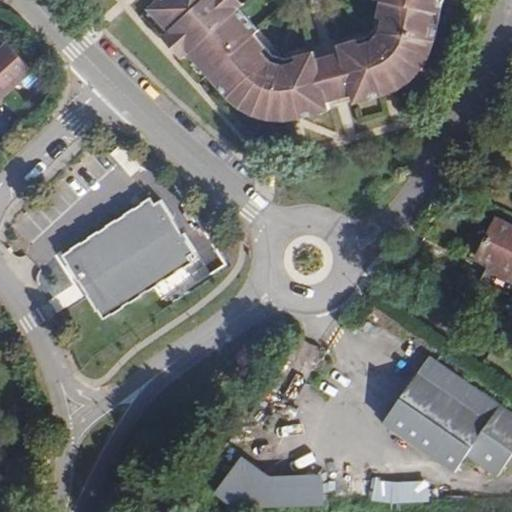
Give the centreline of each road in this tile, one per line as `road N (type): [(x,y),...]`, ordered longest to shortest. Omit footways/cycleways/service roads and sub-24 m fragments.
road 1 (tertiary): [(509,0),(472,112),(413,206),(349,254)]
road 2 (tertiary): [(109,78),(280,231)]
road 3 (tertiary): [(76,511),(145,396),(176,362)]
road 4 (residential): [(0,189),(109,78)]
road 5 (tertiary): [(277,286),(176,362)]
road 6 (residential): [(0,276),(34,318),(60,381)]
